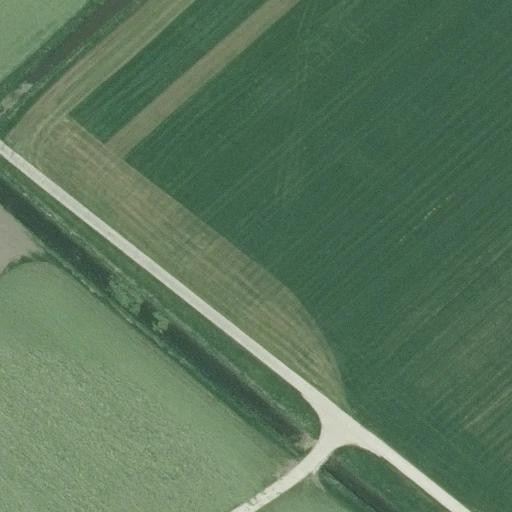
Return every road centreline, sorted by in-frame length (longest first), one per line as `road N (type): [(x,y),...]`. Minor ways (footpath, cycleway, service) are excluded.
road 1 (track): [(457,511),(0,152)]
road 2 (track): [(240,511),(349,427)]
